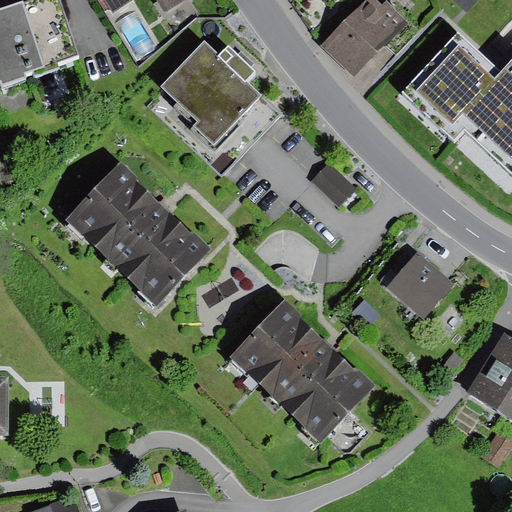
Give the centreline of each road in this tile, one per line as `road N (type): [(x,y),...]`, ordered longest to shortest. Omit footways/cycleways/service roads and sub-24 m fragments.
road 1 (secondary): [(254,0),(355,134),(471,232),(511,254)]
road 2 (residential): [(511,304),(438,416),(405,448),(370,476),(286,511)]
road 3 (residential): [(254,511),(162,500),(133,502),(126,511)]
